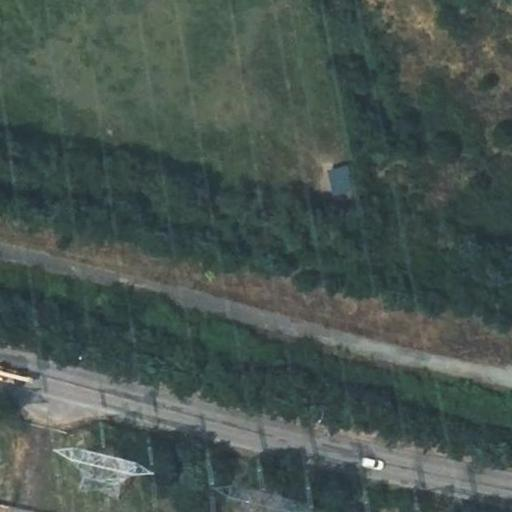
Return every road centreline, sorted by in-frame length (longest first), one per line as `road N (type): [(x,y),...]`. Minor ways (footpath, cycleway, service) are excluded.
road 1 (track): [(0,235),(511,353)]
road 2 (secondary): [(50,379),(511,492)]
road 3 (unclassified): [(50,379),(23,508)]
